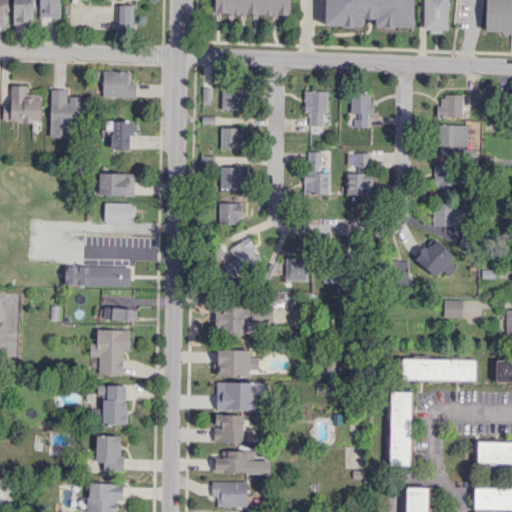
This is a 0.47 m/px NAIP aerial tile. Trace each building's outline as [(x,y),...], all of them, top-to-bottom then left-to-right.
[(13,0),(13,25),(33,25),(33,0),(13,0)] [(59,0),(39,0),(39,16),(59,17),(59,0)] [(215,12),(215,0),(290,0),(290,15),(215,12)] [(325,24),(325,0),(411,0),(411,26),(325,24)] [(447,0),(422,0),(424,31),(448,31),(447,0)] [(486,30),(486,0),(511,0),(511,33),(502,33),(502,30),(486,30)] [(134,29),(133,4),(115,5),(115,29),(134,29)] [(102,96),(135,97),(136,81),(131,81),(131,71),(102,70),(102,96)] [(40,97),(26,97),(26,85),(10,85),(10,110),(3,110),(2,120),(40,121),(40,97)] [(49,136),(69,136),(69,123),(79,123),(79,96),(66,96),(67,89),(50,89),(49,136)] [(326,90),(304,90),(303,111),(309,111),(309,125),(325,125),(326,90)] [(221,108),(242,109),(243,92),(221,91),(221,108)] [(352,126),(367,127),(367,112),(372,112),(372,92),(353,92),(352,126)] [(462,94),(441,94),(441,104),(436,104),(436,116),(462,116),(462,94)] [(131,148),(131,121),(106,120),(105,129),(110,129),(110,148),(131,148)] [(467,124),(435,124),(434,151),(466,152),(467,124)] [(243,127),(220,127),(220,148),(243,148),(243,127)] [(328,194),(329,172),(321,172),(321,151),(306,151),(305,193),(328,194)] [(371,194),(372,153),(355,152),(355,173),(347,172),(346,194),(371,194)] [(434,185),(452,184),(451,163),(433,164),(434,185)] [(243,166),(220,166),(220,187),(242,187),(243,166)] [(134,173),(98,172),(98,194),(133,195),(134,173)] [(105,220),(105,202),(133,202),(133,220),(105,220)] [(240,224),(240,202),(219,202),(218,223),(240,224)] [(457,226),(457,213),(464,213),(464,203),(433,202),(433,225),(457,226)] [(262,264),(249,237),(229,246),(233,256),(221,262),(229,279),(262,264)] [(454,255),(435,239),(428,247),(424,244),(413,258),(436,276),(441,270),(448,276),(456,266),(449,261),(454,255)] [(285,279),(306,280),(306,257),(285,257),(285,279)] [(408,283),(407,260),(390,260),(391,284),(408,283)] [(66,282),(66,264),(131,266),(130,284),(66,282)] [(462,299),(443,299),(443,316),(462,317),(462,299)] [(104,305),(103,318),(134,319),(135,306),(104,305)] [(245,333),(245,320),(250,320),(251,306),(215,305),(214,332),(245,333)] [(129,329),(96,329),(96,343),(90,343),(90,356),(98,356),(98,374),(122,374),(122,350),(129,350),(129,329)] [(249,350),(217,349),(216,376),(249,376),(249,368),(258,368),(258,357),(249,357),(249,350)] [(403,380),(403,357),(476,359),(475,381),(403,380)] [(496,359),(511,359),(511,380),(495,380),(496,359)] [(215,408),(257,410),(257,396),(266,396),(267,382),(216,381),(215,408)] [(125,383),(97,384),(97,393),(101,393),(103,424),(126,424),(125,383)] [(55,405),(80,404),(79,389),(54,390),(55,405)] [(391,390),(390,465),(412,465),(413,390),(391,390)] [(242,442),(243,414),(214,414),(214,442),(242,442)] [(122,435),(96,434),(95,462),(103,462),(103,468),(121,469),(122,435)] [(511,462),(477,462),(478,440),(511,440),(511,462)] [(254,450),(227,450),(227,457),(213,458),(213,474),(269,473),(269,459),(254,459),(254,450)] [(216,505),(246,506),(247,481),(211,480),(211,496),(216,496),(216,505)] [(116,511),(117,499),(122,499),(123,483),(87,482),(86,511),(116,511)] [(405,511),(406,486),(429,487),(428,511),(405,511)] [(511,509),(475,509),(476,486),(511,486),(511,509)]
